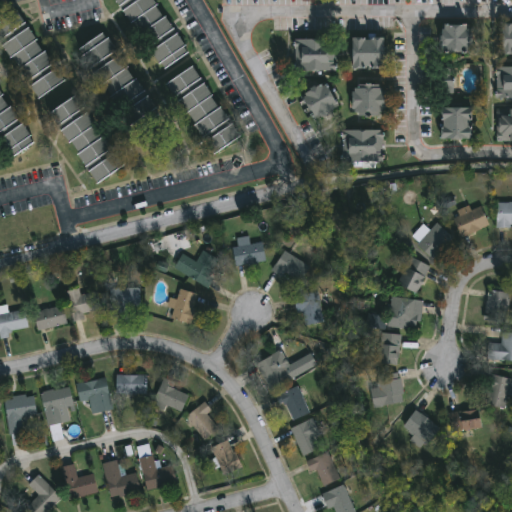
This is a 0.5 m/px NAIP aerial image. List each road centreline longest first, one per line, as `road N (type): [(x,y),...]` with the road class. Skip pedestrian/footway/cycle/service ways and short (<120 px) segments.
road 1 (residential): [(0,376),(138,346),(180,352),(227,389),(292,511)]
road 2 (residential): [(0,262),(299,189)]
road 3 (residential): [(447,366),(458,287),(472,269),(511,262)]
